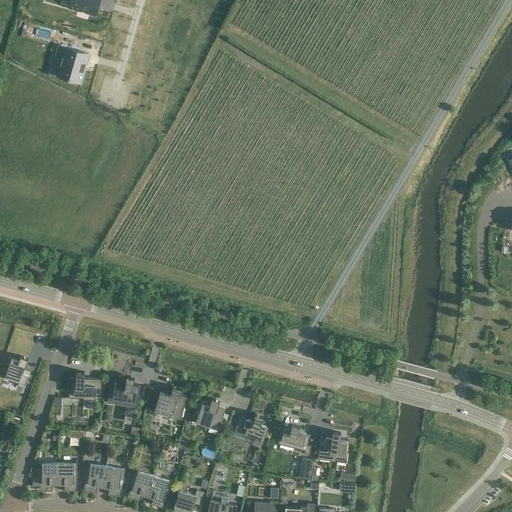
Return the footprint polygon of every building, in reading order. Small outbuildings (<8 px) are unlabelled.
[(70,0),(69,6),(80,10),(82,5),(88,7),(87,12),(95,14),(99,2),(93,0),(92,0),(70,0)] [(34,23),(31,33),(52,38),(55,29),(34,23)] [(57,44),(53,59),(61,61),(57,75),(80,81),(88,53),(57,44)] [(10,357),(3,377),(18,382),(17,384),(25,387),(31,370),(24,368),(28,357),(20,355),(18,360),(10,357)] [(84,377),(84,371),(76,371),(76,377),(70,377),(70,388),(68,388),(68,397),(83,397),(82,399),(96,399),(96,387),(101,387),(101,377),(84,377)] [(133,383),(134,376),(126,375),(125,382),(111,379),(107,402),(108,397),(137,402),(136,407),(141,384),(133,383)] [(179,393),(180,387),(172,385),(170,393),(160,390),(154,411),(180,419),(187,395),(179,393)] [(217,405),(219,399),(212,397),(210,403),(198,399),(193,414),(197,416),(196,421),(203,423),(203,424),(218,429),(225,408),(217,405)] [(260,424),(263,415),(255,412),(252,420),(247,418),(248,416),(240,413),(234,430),(248,435),(249,432),(255,435),(253,441),(262,444),(268,427),(260,424)] [(298,431),(299,428),(299,425),(291,423),(290,429),(282,427),(278,443),(304,449),(304,452),(309,454),(311,444),(307,443),(309,434),(298,431)] [(349,439),(339,438),(340,431),(332,430),(331,438),(320,437),(317,458),(329,459),(330,455),(336,455),(336,457),(346,459),(349,439)] [(58,485),(58,461),(38,461),(31,485),(46,485),(46,490),(52,490),(52,485),(58,485)] [(58,461),(58,485),(64,485),(64,490),(70,490),(70,485),(77,485),(77,482),(77,461),(58,461)] [(103,488),(106,464),(87,461),(84,482),(84,485),(90,486),(90,491),(96,492),(97,487),(103,488)] [(106,464),(103,488),(108,489),(108,494),(114,495),(115,490),(121,491),(122,488),(125,467),(106,464)] [(146,497),(153,474),(135,468),(129,488),(128,491),(135,493),(133,498),(139,500),(141,495),(146,497)] [(153,474),(146,497),(152,498),(151,503),(157,505),(158,500),(165,502),(165,499),(166,499),(172,479),(153,474)] [(199,503),(203,491),(196,489),(194,494),(179,489),(175,503),(173,502),(172,508),(184,511),(190,511),(193,501),(199,503)] [(221,499),(210,497),(207,511),(234,511),(237,502),(228,501),(228,499),(221,498),(221,499)] [(276,511),(277,501),(270,501),(270,503),(256,502),(254,511),(276,511)] [(314,511),(315,502),(307,502),(307,505),(300,505),(300,506),(285,505),(284,511),(314,511)]
